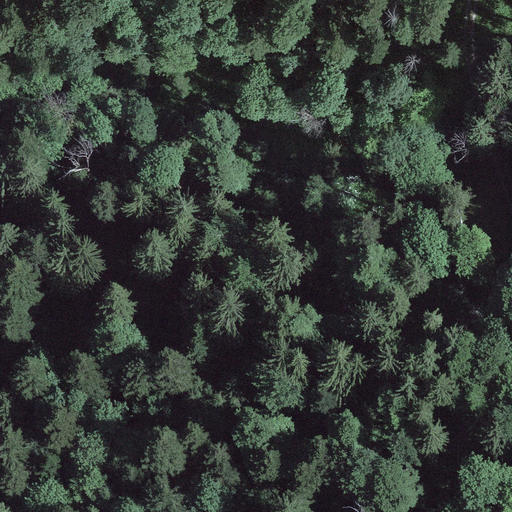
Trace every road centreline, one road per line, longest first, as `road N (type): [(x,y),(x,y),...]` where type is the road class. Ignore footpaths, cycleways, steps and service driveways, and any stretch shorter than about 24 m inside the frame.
road 1 (track): [(511,199),(471,71),(473,0)]
road 2 (track): [(468,511),(459,448),(468,410),(511,330)]
